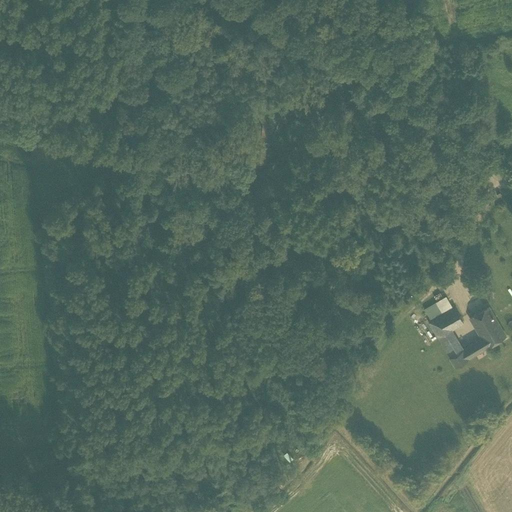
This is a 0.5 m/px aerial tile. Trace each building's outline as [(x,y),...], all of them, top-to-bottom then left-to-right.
[(437,303),(442,313),(453,307),(447,297),(437,303)] [(455,308),(430,323),(439,338),(452,330),(464,323),(455,308)] [(488,308),(471,318),(480,333),(497,323),(488,308)] [(497,323),(480,333),(482,338),(488,347),(505,336),(497,323)] [(463,349),(452,330),(439,338),(446,350),(445,351),(455,367),(469,358),(463,349)] [(482,338),(463,349),(469,358),(488,347),(482,338)]
